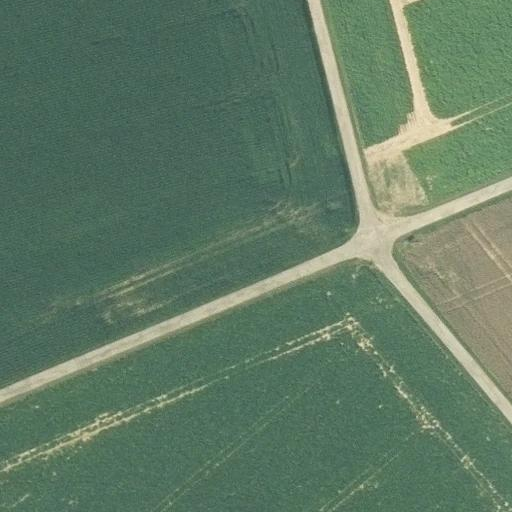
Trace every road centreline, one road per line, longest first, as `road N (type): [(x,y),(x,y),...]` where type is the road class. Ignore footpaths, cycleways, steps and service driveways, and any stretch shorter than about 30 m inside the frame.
road 1 (unclassified): [(372,239),(0,393)]
road 2 (track): [(312,0),(372,239)]
road 3 (unclassified): [(511,413),(372,239)]
road 4 (unclassified): [(511,181),(372,239)]
